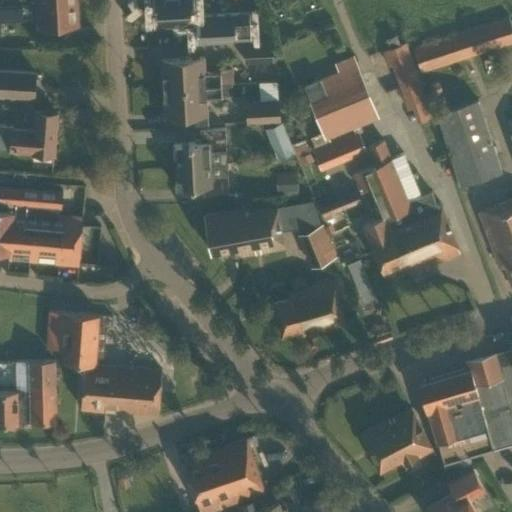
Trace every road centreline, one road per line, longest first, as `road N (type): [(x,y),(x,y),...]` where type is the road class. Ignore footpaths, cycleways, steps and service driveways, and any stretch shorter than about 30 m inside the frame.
road 1 (tertiary): [(0,459),(96,450),(275,394)]
road 2 (residential): [(153,257),(122,191),(112,0)]
road 3 (tertiary): [(275,394),(511,316)]
road 4 (residential): [(275,394),(153,257)]
road 5 (residential): [(0,279),(103,291),(153,257)]
road 6 (residential): [(376,511),(275,394)]
